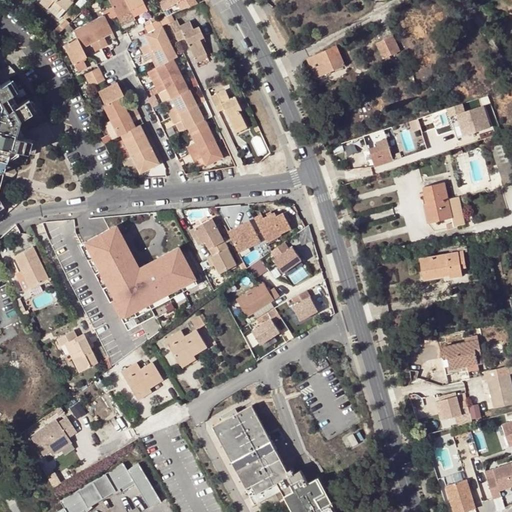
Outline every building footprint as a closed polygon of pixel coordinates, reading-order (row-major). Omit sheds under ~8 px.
[(42,0),(40,3),(46,10),(54,2),(62,10),(64,12),(73,3),(72,2),(73,0),(42,0)] [(125,0),(108,0),(111,6),(116,15),(129,8),(125,0)] [(125,0),(129,8),(142,1),(141,0),(125,0)] [(165,0),(172,11),(178,7),(182,15),(199,8),(194,0),(165,0)] [(133,17),(147,11),(142,1),(129,8),(133,17)] [(54,17),(62,10),(54,2),(46,10),(54,17)] [(115,21),(112,17),(108,8),(102,12),(103,13),(108,24),(115,21)] [(108,24),(103,13),(87,22),(100,47),(106,43),(102,36),(111,31),(108,24)] [(65,18),(57,26),(61,31),(64,28),(70,23),(65,18)] [(168,20),(172,29),(176,27),(172,18),(168,20)] [(158,20),(144,26),(147,32),(161,26),(158,20)] [(81,46),(89,42),(93,48),(93,50),(100,47),(87,22),(73,29),(76,36),(81,46)] [(68,32),(72,29),(70,23),(64,28),(68,32)] [(144,54),(168,42),(161,26),(147,32),(143,34),(148,43),(140,47),(144,54)] [(185,44),(196,65),(208,59),(204,49),(201,45),(206,43),(201,33),(196,35),(191,27),(182,32),(179,26),(176,27),(172,29),(176,38),(180,46),(185,44)] [(399,49),(392,35),(375,43),(382,56),(383,59),(400,51),(399,49)] [(73,62),(82,57),(85,55),(84,53),(81,46),(76,36),(63,43),(73,62)] [(81,46),(84,53),(93,48),(89,42),(81,46)] [(175,57),(168,42),(144,54),(141,55),(144,62),(154,57),(158,66),(172,59),(175,57)] [(316,77),(344,64),(336,46),(308,59),(316,77)] [(86,68),(82,57),(73,62),(77,72),(86,68)] [(151,80),(154,87),(179,75),(172,59),(158,66),(154,68),(158,77),(151,80)] [(210,62),(208,59),(196,65),(197,68),(210,62)] [(84,74),(87,79),(101,73),(97,66),(84,74)] [(158,77),(154,68),(146,71),(151,80),(158,77)] [(13,110),(6,99),(11,95),(17,92),(5,72),(0,75),(0,78),(4,86),(1,87),(0,84),(0,157),(8,160),(9,157),(11,149),(19,151),(23,152),(24,148),(28,147),(26,143),(27,140),(23,139),(14,137),(17,128),(18,122),(36,112),(34,109),(35,107),(33,103),(31,103),(29,100),(18,106),(13,110)] [(101,73),(87,79),(90,85),(104,79),(101,73)] [(154,87),(162,103),(165,101),(170,99),(187,90),(179,75),(154,87)] [(118,97),(122,95),(115,82),(107,86),(97,92),(103,104),(118,97)] [(166,111),(170,117),(195,105),(187,90),(170,99),(174,107),(169,110),(166,111)] [(223,110),(232,130),(244,125),(238,112),(240,111),(234,98),(228,101),(223,91),(209,98),(216,113),(223,110)] [(18,106),(11,95),(6,99),(13,110),(18,106)] [(134,108),(131,101),(123,106),(118,97),(103,104),(101,105),(109,120),(134,108)] [(174,107),(170,99),(165,101),(169,110),(174,107)] [(202,104),(207,116),(210,115),(205,102),(202,104)] [(173,124),(175,123),(181,120),(185,129),(187,128),(203,121),(195,105),(170,117),(169,117),(173,124)] [(484,106),(457,114),(464,136),(491,128),(484,106)] [(429,113),(427,107),(419,110),(421,116),(429,113)] [(134,108),(109,120),(116,136),(119,134),(133,128),(129,119),(138,115),(134,108)] [(110,139),(116,136),(109,120),(103,123),(110,139)] [(181,120),(175,123),(179,132),(185,129),(181,120)] [(187,128),(190,134),(206,127),(203,120),(203,121),(187,128)] [(133,128),(119,134),(122,139),(141,130),(138,125),(133,128)] [(244,125),(232,130),(234,134),(245,128),(244,125)] [(189,154),(214,142),(206,127),(190,134),(194,143),(186,148),(189,154)] [(21,129),(17,128),(14,137),(23,139),(23,134),(21,129)] [(122,139),(130,156),(152,145),(150,139),(146,141),(144,136),(141,130),(122,139)] [(394,160),(393,157),(386,138),(376,141),(377,144),(369,147),(375,166),(394,160)] [(205,165),(222,157),(214,142),(189,154),(192,161),(200,156),(205,165)] [(511,182),(511,170),(503,144),(491,148),(504,185),(511,182)] [(157,162),(154,158),(152,154),(156,152),(152,145),(130,156),(138,172),(157,162)] [(463,153),(461,147),(452,150),(454,156),(463,153)] [(18,155),(19,151),(11,149),(9,157),(12,157),(18,155)] [(393,157),(394,160),(402,157),(400,152),(396,153),(397,156),(393,157)] [(460,225),(458,216),(465,215),(461,196),(449,198),(445,182),(423,187),(427,203),(430,203),(436,231),(460,225)] [(434,231),(436,231),(430,203),(427,203),(423,204),(427,223),(434,231)] [(275,213),(264,220),(256,224),(267,243),(282,235),(281,233),(291,228),(283,214),(277,217),(275,213)] [(253,219),(256,224),(264,220),(261,215),(253,219)] [(213,222),(195,231),(203,247),(206,245),(214,259),(211,260),(215,268),(220,277),(237,268),(213,222)] [(260,242),(248,222),(227,233),(239,254),(260,242)] [(116,225),(82,241),(125,329),(138,323),(146,339),(160,329),(148,305),(146,301),(193,278),(177,248),(163,255),(170,269),(167,271),(163,263),(134,278),(114,239),(121,235),(116,225)] [(199,249),(203,247),(195,231),(191,233),(199,249)] [(137,268),(121,235),(114,239),(134,278),(163,263),(167,271),(170,269),(163,255),(137,268)] [(289,249),(284,242),(271,252),(276,259),(274,260),(283,273),(302,260),(297,254),(295,255),(293,253),(295,251),(292,247),(289,249)] [(463,276),(461,268),(459,253),(464,252),(468,251),(467,247),(449,250),(449,253),(420,258),(424,280),(451,275),(451,278),(463,276)] [(49,280),(34,249),(16,258),(23,273),(16,276),(24,292),(49,280)] [(239,256),(235,258),(239,266),(244,263),(239,256)] [(254,264),(258,276),(270,271),(266,259),(254,264)] [(193,278),(146,301),(148,305),(194,282),(193,278)] [(238,305),(247,318),(253,314),(256,320),(263,315),(260,310),(271,302),(279,296),(274,288),(269,292),(262,283),(233,302),(236,306),(238,305)] [(306,299),(302,292),(291,298),(295,305),(293,306),(300,320),(318,311),(310,297),(306,299)] [(18,301),(22,310),(26,308),(22,299),(18,301)] [(260,310),(263,315),(274,308),(271,302),(260,310)] [(275,323),(274,323),(281,318),(275,308),(268,313),(272,319),(253,331),(261,345),(280,332),(276,326),(274,327),(273,325),(275,323)] [(429,314),(419,316),(424,339),(434,337),(429,314)] [(192,321),(197,330),(197,331),(205,326),(200,316),(192,321)] [(165,342),(179,365),(194,356),(207,348),(197,331),(197,330),(185,338),(181,331),(165,342)] [(76,338),(73,332),(57,340),(60,347),(63,345),(67,343),(74,358),(70,359),(77,373),(96,364),(83,335),(76,338)] [(473,340),(478,339),(478,335),(464,338),(465,341),(440,347),(443,358),(447,357),(450,370),(478,364),(476,356),(473,340)] [(473,340),(476,356),(482,355),(478,339),(473,340)] [(74,358),(67,343),(63,345),(70,359),(74,358)] [(197,361),(194,356),(179,365),(182,369),(197,361)] [(141,370),(136,364),(121,373),(135,397),(149,388),(162,380),(152,363),(141,370)] [(495,410),(511,406),(511,385),(508,368),(494,372),(495,379),(488,381),(495,410)] [(105,386),(102,381),(96,385),(99,390),(105,386)] [(152,393),(149,388),(135,397),(138,401),(152,393)] [(439,401),(444,419),(462,415),(457,396),(439,401)] [(81,401),(72,407),(79,418),(88,412),(81,401)] [(303,478),(299,471),(292,475),(289,470),(288,471),(286,472),(284,469),(249,405),(210,427),(253,504),(279,490),(290,511),(335,511),(317,479),(306,484),(303,478)] [(59,409),(54,413),(55,415),(59,421),(64,417),(59,409)] [(54,413),(44,421),(45,423),(55,415),(54,413)] [(64,449),(61,445),(67,440),(76,435),(66,421),(58,426),(52,431),(49,427),(31,440),(43,458),(49,453),(52,457),(64,449)] [(511,445),(511,421),(499,426),(507,447),(511,445)] [(56,422),(49,427),(52,431),(58,426),(56,422)] [(362,444),(356,433),(349,436),(354,448),(362,444)] [(70,445),(67,440),(61,445),(64,449),(70,445)] [(102,475),(112,493),(113,495),(121,492),(119,488),(133,481),(149,508),(161,501),(138,463),(127,470),(123,463),(102,475)] [(511,466),(495,473),(497,479),(489,482),(496,502),(504,499),(502,493),(511,489),(511,466)] [(112,493),(102,475),(80,488),(91,506),(112,493)] [(455,511),(478,511),(468,483),(448,490),(455,511)] [(86,511),(92,507),(91,506),(80,488),(59,501),(64,508),(56,511),(80,511),(84,510),(84,511),(86,511)]
